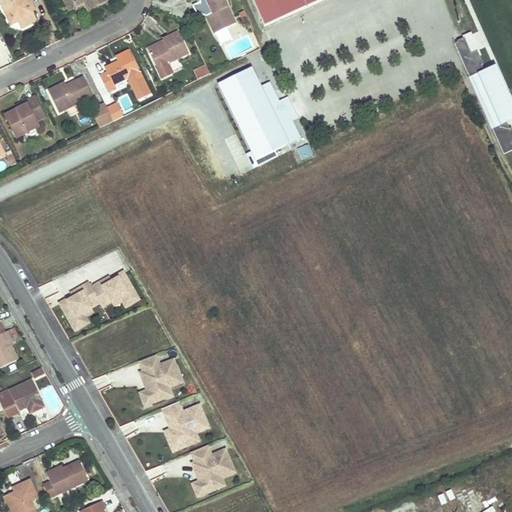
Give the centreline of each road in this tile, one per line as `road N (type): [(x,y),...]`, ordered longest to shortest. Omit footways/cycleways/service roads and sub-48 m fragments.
road 1 (residential): [(0,257),(91,414)]
road 2 (residential): [(138,0),(117,25),(0,81)]
